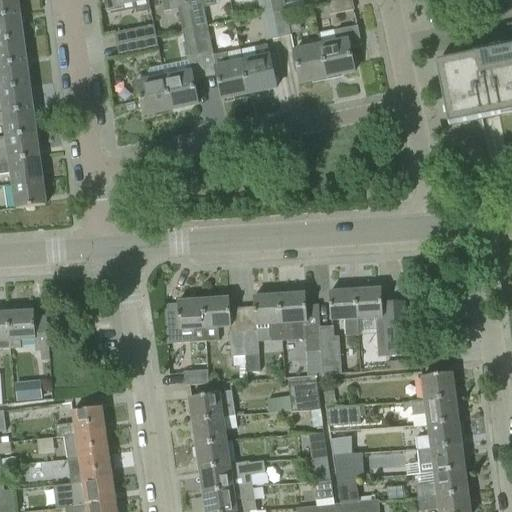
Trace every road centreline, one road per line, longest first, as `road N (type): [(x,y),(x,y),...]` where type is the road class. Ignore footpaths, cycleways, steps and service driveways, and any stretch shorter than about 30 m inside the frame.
road 1 (residential): [(93,170),(409,105)]
road 2 (unclassified): [(122,248),(433,228)]
road 3 (residential): [(161,511),(122,248)]
road 4 (residential): [(511,504),(494,360),(495,279)]
road 5 (residential): [(93,170),(69,0)]
road 6 (residential): [(433,228),(409,105)]
